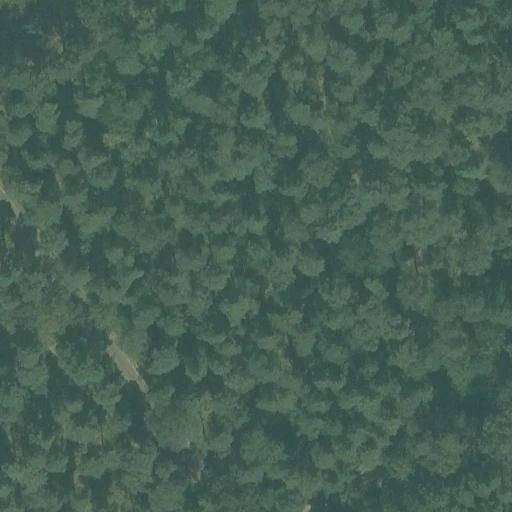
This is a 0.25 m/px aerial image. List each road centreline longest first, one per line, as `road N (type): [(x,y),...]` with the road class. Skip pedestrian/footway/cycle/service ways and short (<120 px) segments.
road 1 (unclassified): [(235,511),(0,202)]
road 2 (unclassified): [(511,434),(284,511)]
